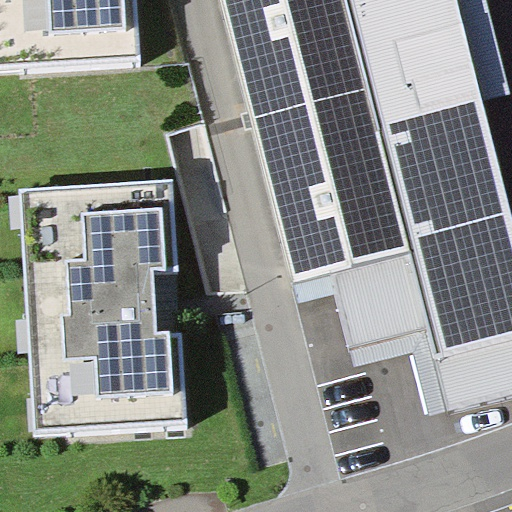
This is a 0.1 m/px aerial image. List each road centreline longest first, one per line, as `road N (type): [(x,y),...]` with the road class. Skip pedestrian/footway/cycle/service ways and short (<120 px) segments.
road 1 (unknown): [(334,511),(260,229),(214,0)]
road 2 (residential): [(343,511),(511,459)]
